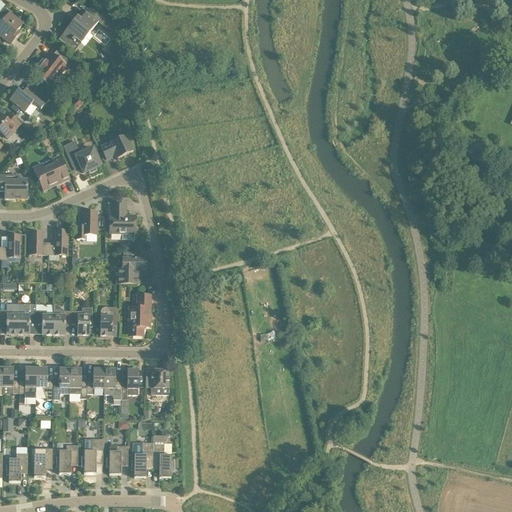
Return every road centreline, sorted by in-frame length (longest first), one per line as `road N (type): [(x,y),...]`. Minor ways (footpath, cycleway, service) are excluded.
road 1 (residential): [(0,352),(164,354),(160,275),(136,176),(28,216),(0,216)]
road 2 (residential): [(0,511),(74,501),(166,502),(175,511)]
